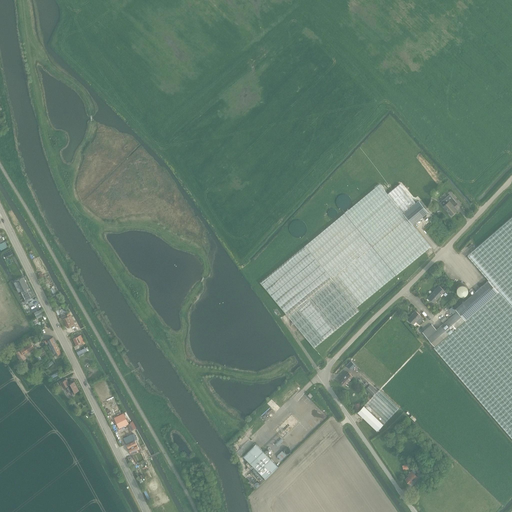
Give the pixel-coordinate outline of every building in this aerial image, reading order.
[(432,247),(414,224),(429,212),(419,200),(416,202),(406,190),(393,199),(382,186),(260,279),(313,348),(360,311),(356,306),(432,247)] [(451,216),(458,209),(455,206),(458,203),(450,194),(439,203),(451,216)] [(350,204),(350,203),(350,202),(350,200),(349,199),(348,198),(347,197),(346,197),(345,196),(343,196),(342,196),(341,197),(340,197),(338,198),(338,199),(337,200),(336,201),(336,203),(336,204),(336,205),(337,207),(338,208),(339,209),(340,210),(341,210),(342,210),(344,210),(345,210),(346,210),(348,209),(349,208),(349,207),(350,206),(350,204)] [(422,332),(434,347),(434,348),(511,438),(511,217),(467,255),(489,280),(455,309),(457,311),(436,330),(431,324),(422,332)] [(16,281),(14,282),(19,291),(21,290),(26,300),(31,297),(27,287),(28,286),(23,276),(16,279),(16,281)] [(465,283),(456,287),(460,296),(469,292),(465,283)] [(433,303),(437,299),(445,291),(439,286),(431,294),(428,297),(433,303)] [(35,312),(37,318),(45,315),(42,309),(35,312)] [(413,324),(416,321),(418,324),(423,319),(420,316),(421,316),(415,311),(407,319),(413,324)] [(67,327),(70,326),(71,328),(75,326),(70,316),(68,317),(67,317),(63,319),(67,327)] [(73,339),(76,345),(82,342),(79,336),(73,339)] [(51,350),(52,349),(54,353),(56,356),(61,353),(59,350),(60,350),(53,337),(47,340),(48,341),(46,342),(45,340),(44,341),(46,344),(49,343),(50,345),(48,346),(51,350)] [(23,354),(34,347),(31,343),(15,353),(21,362),(26,358),(23,354)] [(52,360),(46,366),(48,368),(54,363),(52,360)] [(346,366),(351,370),(355,366),(350,361),(346,366)] [(344,386),(353,376),(348,372),(339,382),(344,386)] [(60,382),(63,388),(67,386),(71,394),(78,390),(74,382),(69,384),(66,379),(62,382),(60,382)] [(366,389),(373,396),(377,392),(370,385),(366,389)] [(373,396),(357,412),(361,417),(377,431),(399,408),(396,405),(394,403),(391,400),(388,397),(386,396),(383,393),(379,389),(377,392),(373,396)] [(128,423),(123,415),(115,419),(119,428),(128,423)] [(123,438),(130,453),(139,449),(134,440),(132,434),(123,438)] [(278,466),(256,443),(242,456),(265,479),(278,466)] [(277,456),(281,460),(287,454),(283,450),(277,456)] [(424,463),(419,467),(424,472),(428,468),(424,463)] [(412,471),(410,472),(410,471),(409,472),(409,473),(407,475),(408,476),(405,479),(409,484),(417,476),(412,471)]
